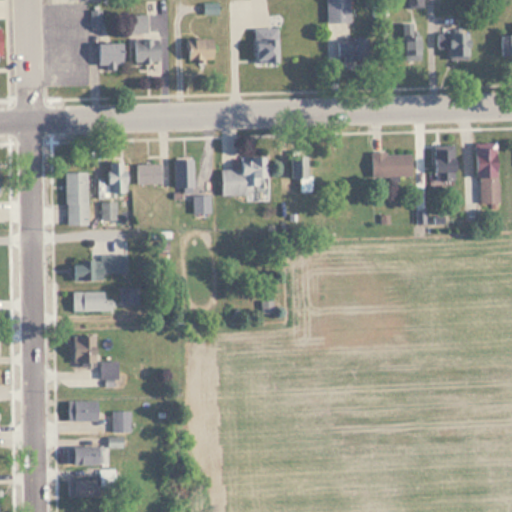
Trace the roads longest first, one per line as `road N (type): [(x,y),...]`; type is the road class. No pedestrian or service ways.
road 1 (residential): [(40,511),(28,0)]
road 2 (residential): [(30,119),(511,105)]
